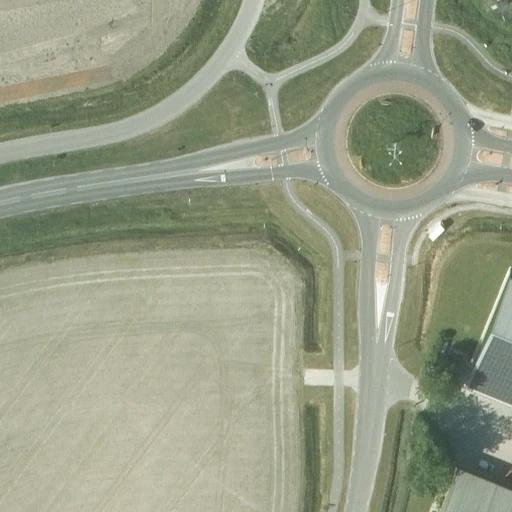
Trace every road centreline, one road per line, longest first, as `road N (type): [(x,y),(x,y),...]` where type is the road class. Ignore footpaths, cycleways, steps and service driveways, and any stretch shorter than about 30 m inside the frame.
road 1 (unclassified): [(253,0),(226,54),(168,108),(125,128),(0,152)]
road 2 (primary): [(96,185),(284,172),(332,177)]
road 3 (primary): [(322,129),(96,185)]
road 4 (tertiary): [(371,375),(410,208)]
road 5 (tertiary): [(360,204),(371,375)]
road 6 (tertiary): [(356,511),(371,375)]
